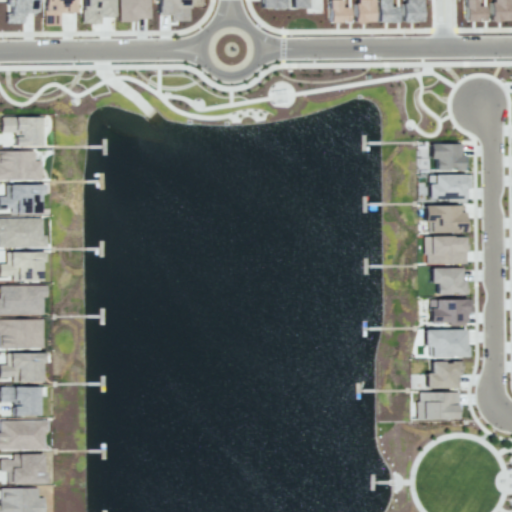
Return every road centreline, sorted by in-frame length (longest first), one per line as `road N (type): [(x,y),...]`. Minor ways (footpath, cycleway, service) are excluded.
road 1 (residential): [(497,415),(490,132),(480,104)]
road 2 (residential): [(511,47),(258,50)]
road 3 (residential): [(200,48),(0,49)]
road 4 (residential): [(200,48),(208,67),(227,76),(247,70),(258,53),(253,30),(233,18),(209,25),(200,48)]
